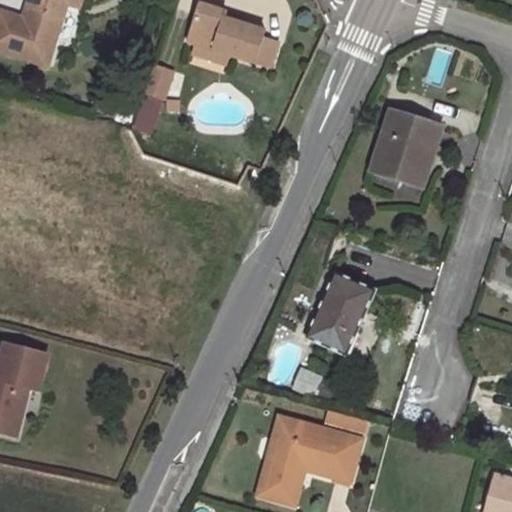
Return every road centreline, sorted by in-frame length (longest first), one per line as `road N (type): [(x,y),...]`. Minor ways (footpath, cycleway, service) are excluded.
road 1 (secondary): [(147,511),(377,0)]
road 2 (residential): [(511,96),(407,407)]
road 3 (unclassified): [(511,43),(385,0)]
